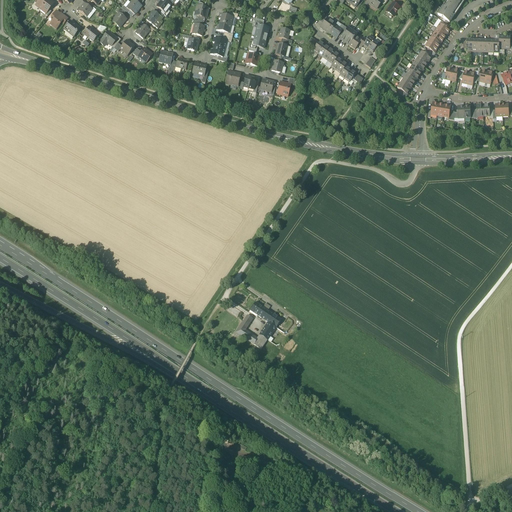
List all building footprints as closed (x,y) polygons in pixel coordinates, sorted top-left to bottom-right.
[(41,10),(48,0),(40,0),(36,6),(41,10)] [(50,1),(48,0),(41,10),(46,13),(46,14),(49,10),(53,5),(50,2),(50,1)] [(134,15),(135,15),(142,6),(141,5),(136,2),(133,0),(130,3),(126,9),(130,11),(134,15)] [(166,13),(172,5),(164,0),(161,0),(157,7),(162,11),(165,14),(166,13)] [(355,8),(358,9),(364,1),(363,0),(360,0),(356,7),(355,8)] [(450,0),(445,8),(443,7),(438,15),(441,18),(449,23),(454,16),(452,15),(462,0),(450,0)] [(462,0),(452,15),(454,16),(454,17),(465,0),(462,0)] [(402,8),(406,11),(408,9),(409,11),(412,7),(405,2),(402,8)] [(387,12),(394,17),(400,8),(393,3),(391,6),(391,5),(389,8),(390,8),(387,12)] [(79,11),(87,17),(92,10),(92,9),(86,5),(84,4),(79,11)] [(205,19),(206,19),(208,9),(204,8),(197,7),(195,12),(197,13),(196,17),(199,17),(205,19)] [(118,13),(122,16),(125,12),(121,9),(120,8),(116,12),(118,14),(118,13)] [(95,12),(92,10),(87,17),(89,19),(95,12)] [(56,29),(61,23),(62,21),(60,20),(63,17),(60,15),(56,12),(52,18),(54,20),(50,25),(56,29)] [(146,20),(153,26),(160,17),(156,14),(153,12),(146,20)] [(114,25),(119,28),(122,24),(121,24),(123,22),(124,22),(126,20),(122,16),(118,13),(118,14),(113,20),(116,23),(114,25)] [(221,20),(220,23),(231,26),(233,18),(228,17),(220,15),(219,19),(221,20)] [(162,19),(160,17),(153,26),(157,29),(161,24),(159,23),(162,19)] [(329,34),(336,25),(327,18),(323,24),(320,28),(329,34)] [(67,32),(74,37),(80,29),(70,22),(64,29),(67,31),(67,32)] [(229,34),(231,26),(220,23),(219,27),(217,27),(216,31),(224,33),(229,34)] [(440,24),(437,29),(447,36),(450,31),(444,27),(440,24)] [(135,34),(142,39),(146,35),(145,34),(146,32),(148,33),(149,30),(148,29),(144,26),(142,25),(135,34)] [(193,35),(202,37),(204,27),(202,26),(196,25),(193,35)] [(338,37),(341,32),(342,30),(340,28),(336,25),(329,34),(336,39),(338,37)] [(262,27),(257,26),(255,36),(266,39),(267,36),(269,29),(262,27)] [(84,35),(93,42),(98,35),(89,27),(87,30),(86,30),(85,31),(85,33),(84,35)] [(349,27),(347,29),(344,34),(340,39),(345,43),(353,30),(349,27)] [(282,39),(287,41),(287,40),(288,36),(289,31),(281,29),(279,38),(282,39)] [(437,29),(434,34),(444,40),(447,36),(437,29)] [(349,46),(355,37),(358,33),(353,30),(345,43),(349,46)] [(71,40),(74,37),(67,32),(64,35),(71,40)] [(103,47),(104,47),(107,43),(111,47),(117,40),(117,39),(108,32),(99,43),(100,44),(104,47),(103,47)] [(434,34),(431,38),(441,45),(444,40),(434,34)] [(266,42),(266,39),(255,36),(252,46),(257,47),(263,49),(265,42),(266,42)] [(361,41),(355,37),(349,46),(355,50),(358,45),(361,41)] [(111,47),(114,49),(118,44),(120,40),(118,38),(117,39),(117,40),(111,47)] [(358,45),(362,48),(363,46),(367,41),(363,38),(361,41),(358,45)] [(368,50),(374,41),(369,38),(367,41),(363,46),(366,48),(368,49),(368,50)] [(431,38),(428,42),(438,49),(441,45),(431,38)] [(215,44),(214,47),(225,50),(227,42),(222,41),(214,39),(213,43),(215,44)] [(187,50),(196,52),(198,42),(191,40),(189,40),(188,44),(189,44),(187,49),(187,50)] [(120,50),(127,56),(134,47),(126,41),(121,47),(119,49),(120,50)] [(379,45),(374,41),(368,50),(370,51),(373,53),(374,51),(379,45)] [(313,51),(318,55),(324,46),(323,46),(322,45),(322,44),(319,42),(318,43),(315,48),(313,51)] [(438,49),(428,42),(425,47),(430,51),(435,54),(438,49)] [(280,56),(284,57),(287,47),(277,45),(277,46),(275,50),(276,50),(275,55),(280,56)] [(374,51),(375,52),(379,55),(384,48),(379,45),(374,51)] [(318,55),(323,58),(329,49),(326,47),(324,46),(318,55)] [(225,50),(214,47),(213,51),(211,50),(210,55),(218,57),(223,58),(225,50)] [(135,57),(137,58),(138,57),(141,53),(136,49),(132,54),(135,57)] [(138,57),(146,63),(152,55),(144,49),(141,53),(138,57)] [(323,58),(328,61),(334,53),(333,52),(333,53),(332,52),(332,51),(329,49),(323,58)] [(170,66),(171,61),(173,54),(161,51),(159,63),(170,66)] [(422,52),(418,57),(428,63),(431,59),(427,56),(422,52)] [(328,61),(332,65),(337,59),(339,56),(336,54),(335,54),(334,53),(328,61)] [(245,64),(257,67),(259,58),(254,56),(247,55),(246,59),(245,64)] [(144,65),(146,63),(138,57),(137,58),(135,57),(134,57),(144,65)] [(418,57),(415,61),(425,68),(428,63),(418,57)] [(175,71),(180,73),(181,69),(185,70),(187,62),(178,59),(177,62),(176,67),(176,68),(175,71)] [(331,67),(336,71),(342,62),(341,62),(340,61),(337,59),(332,65),(331,67)] [(177,62),(174,62),(171,61),(170,66),(168,72),(171,72),(172,72),(174,72),(175,71),(176,68),(176,67),(177,62)] [(415,61),(412,66),(422,72),(425,68),(415,61)] [(271,71),(280,73),(281,68),(282,68),(283,64),(273,62),(271,71)] [(336,71),(340,74),(345,67),(347,66),(344,63),(343,64),(342,63),(342,62),(336,71)] [(203,77),(204,77),(206,67),(195,64),(192,74),(193,75),(203,77)] [(412,66),(409,70),(419,77),(422,72),(412,66)] [(339,76),(344,79),(350,71),(350,70),(350,71),(348,70),(348,69),(345,67),(340,74),(339,76)] [(446,81),(451,82),(453,70),(448,69),(445,81),(446,81)] [(409,70),(406,75),(416,81),(419,77),(409,70)] [(350,71),(344,79),(349,83),(350,81),(352,79),(355,74),(352,72),(350,71),(351,71),(350,71)] [(480,83),(485,84),(488,73),(482,71),(480,83)] [(236,86),(237,86),(240,75),(229,73),(226,84),(231,85),(236,86)] [(462,84),(467,85),(470,74),(464,73),(463,80),(462,84)] [(493,74),(488,73),(485,84),(491,85),(493,74)] [(501,76),(504,82),(505,86),(511,83),(511,81),(508,73),(501,76)] [(475,75),(470,74),(467,85),(473,87),(473,83),(475,75)] [(406,75),(403,79),(413,86),(416,81),(406,75)] [(248,89),(251,77),(246,76),(244,83),(243,87),(248,89)] [(257,79),(251,77),(248,89),(254,90),(255,86),(257,79)] [(403,79),(400,84),(410,90),(413,86),(403,79)] [(260,88),(264,89),(263,91),(264,92),(265,92),(267,92),(270,93),(272,87),(273,83),(267,81),(267,82),(262,81),(260,88)] [(281,95),(288,96),(290,86),(291,85),(288,84),(279,82),(276,94),(281,95)] [(407,95),(410,90),(400,84),(397,88),(400,90),(407,95)] [(399,93),(405,99),(408,95),(407,95),(400,90),(399,93)] [(448,106),(445,106),(443,118),(449,119),(450,112),(451,106),(448,105),(448,106)] [(257,317),(257,316),(262,308),(255,304),(249,313),(255,317),(257,317)] [(273,316),(262,308),(257,316),(268,323),(273,316)] [(247,316),(240,327),(245,331),(252,320),(247,316)] [(268,323),(260,335),(267,341),(281,321),(273,316),(268,323)] [(257,339),(245,331),(240,327),(236,333),(254,345),(258,339),(257,339)] [(260,335),(258,339),(265,344),(267,341),(260,335)] [(265,344),(258,339),(254,345),(261,350),(265,344)]
